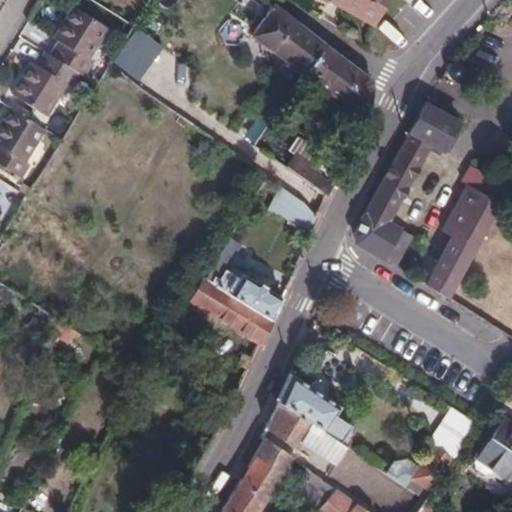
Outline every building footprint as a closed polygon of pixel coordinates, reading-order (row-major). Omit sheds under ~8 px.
[(330,0),(374,24),(387,0),(330,0)] [(325,45),(272,5),(250,36),(304,76),(325,45)] [(76,72),(80,76),(89,63),(83,60),(104,27),(71,7),(50,39),(55,42),(47,54),(76,72)] [(116,65),(139,81),(163,48),(141,32),(116,65)] [(325,45),(304,76),(365,117),(372,93),(369,78),(325,45)] [(47,54),(43,51),(33,66),(28,63),(9,93),(43,115),(62,84),(66,87),(76,72),(47,54)] [(297,100),(290,95),(265,130),(273,135),(297,100)] [(425,106),(354,234),(356,242),(382,259),(382,258),(386,252),(397,258),(410,236),(386,222),(430,144),(441,150),(456,124),(425,106)] [(41,128),(8,107),(0,121),(0,167),(17,178),(26,164),(21,161),(41,128)] [(290,155),(262,135),(254,145),(283,165),(290,155)] [(310,185),(317,174),(290,155),(283,165),(310,185)] [(451,239),(425,285),(445,297),(447,299),(500,205),(495,202),(501,187),(470,169),(462,183),(468,187),(442,234),(451,239)] [(328,198),(334,185),(317,174),(310,185),(328,198)] [(319,219),(294,197),(279,186),(266,212),(311,235),(319,219)] [(241,245),(229,238),(202,279),(271,321),(282,298),(267,289),(267,287),(255,280),(254,282),(241,274),(239,278),(225,270),(241,245)] [(397,258),(386,252),(382,258),(394,264),(397,258)] [(261,343),(271,321),(202,279),(189,300),(261,343)] [(89,340),(57,321),(52,332),(68,342),(69,341),(84,350),(89,340)] [(412,382),(367,354),(356,370),(401,399),(412,382)] [(134,386),(140,373),(119,360),(111,371),(134,386)] [(277,400),(310,422),(344,445),(349,438),(345,435),(351,426),(334,414),(339,406),(290,374),(277,400)] [(265,426),(269,428),(294,445),(298,440),(310,422),(277,400),(265,426)] [(474,457),(511,481),(511,423),(501,417),(474,457)] [(454,459),(471,434),(450,421),(434,446),(454,459)] [(333,464),(344,445),(310,422),(298,440),(333,464)] [(0,439),(5,442),(8,435),(2,431),(0,434),(0,439)] [(264,437),(221,509),(225,511),(277,511),(269,507),(273,501),(266,496),(290,456),(264,437)] [(409,477),(432,492),(454,459),(434,446),(431,444),(412,474),(409,477)] [(385,456),(378,467),(404,485),(409,477),(412,474),(385,456)] [(511,481),(474,457),(471,460),(473,467),(481,473),(488,472),(511,488),(511,481)] [(316,511),(335,488),(307,468),(289,491),(316,511)] [(368,511),(335,488),(316,511),(315,511),(368,511)] [(0,511),(18,511),(20,509),(0,498),(0,511)] [(424,503),(418,511),(429,511),(432,509),(424,503)]
